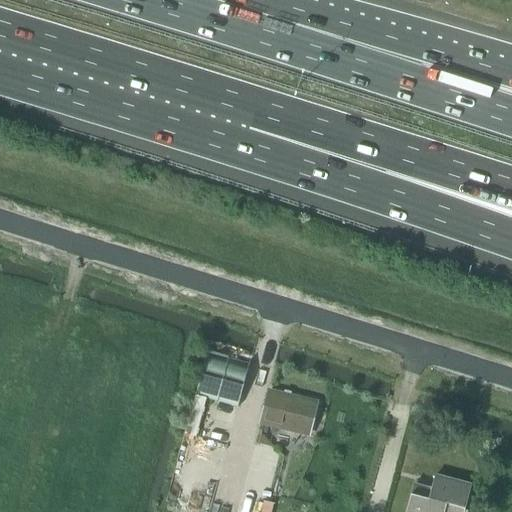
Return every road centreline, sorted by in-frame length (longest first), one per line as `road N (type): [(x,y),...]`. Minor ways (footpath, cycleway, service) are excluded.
road 1 (unclassified): [(511,383),(0,223)]
road 2 (motorway): [(75,76),(255,152),(511,243)]
road 3 (motorway): [(75,76),(269,113),(511,190)]
road 4 (motorway): [(511,119),(138,0)]
road 5 (motorway): [(511,76),(258,0)]
road 6 (track): [(414,352),(369,511)]
road 7 (track): [(394,420),(253,379)]
